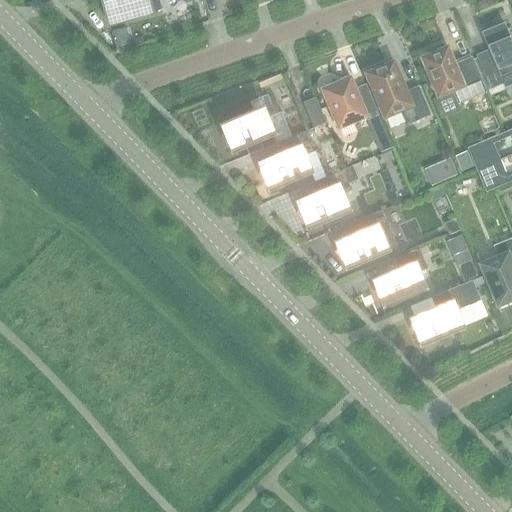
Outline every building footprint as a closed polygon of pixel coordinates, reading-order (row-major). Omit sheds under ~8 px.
[(102,0),(109,24),(161,10),(158,0),(102,0)] [(488,49),(475,55),(490,89),(503,84),(504,88),(511,84),(511,39),(510,35),(509,36),(503,22),(487,29),(488,32),(482,35),(488,49)] [(430,49),(432,53),(421,58),(437,97),(452,91),(457,104),(486,92),(471,56),(454,64),(447,47),(444,48),(442,44),(430,49)] [(372,67),(373,70),(365,73),(384,117),(401,110),(408,125),(431,115),(418,86),(405,91),(393,62),(385,65),(384,62),(372,67)] [(357,96),(350,77),(321,89),(338,129),(365,117),(366,120),(379,115),(368,91),(357,96)] [(253,113),(222,127),(232,151),(245,145),(259,139),(273,134),(266,118),(275,114),(267,94),(249,102),(253,113)] [(303,103),(313,128),(326,123),(315,97),(303,103)] [(511,128),(467,148),(476,170),(511,154),(511,128)] [(314,152),(305,131),(279,142),(284,154),(259,165),(269,189),(310,171),(304,156),(314,152)] [(259,139),(245,145),(248,155),(263,148),(259,139)] [(378,141),(376,147),(378,153),(388,149),(384,139),(378,141)] [(511,154),(476,170),(485,192),(511,180),(511,154)] [(468,155),(456,160),(461,171),(473,166),(468,155)] [(352,167),(342,171),(348,184),(357,180),(352,167)] [(322,193),(297,203),(307,227),(348,211),(341,195),(351,191),(348,184),(342,171),(317,181),(322,193)] [(361,233),(336,243),(346,267),(396,246),(381,210),(356,221),(361,233)] [(455,221),(445,225),(449,234),(459,230),(455,221)] [(497,306),(511,299),(511,237),(492,246),(497,257),(479,264),(497,306)] [(398,271),(373,281),(384,306),(424,289),(417,273),(427,269),(419,249),(393,259),(398,271)] [(471,260),(457,266),(464,281),(477,275),(471,260)] [(436,309),(411,320),(421,344),(461,327),(455,311),(480,301),(472,280),(431,298),(436,309)]
